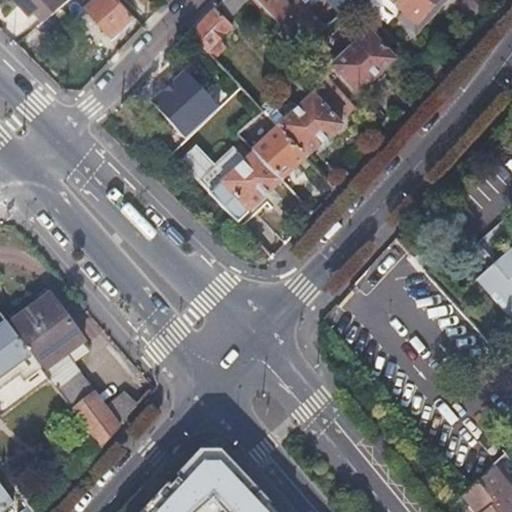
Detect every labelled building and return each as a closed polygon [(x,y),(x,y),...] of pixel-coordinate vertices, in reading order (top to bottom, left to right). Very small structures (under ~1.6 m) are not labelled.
[(12,0),(26,16),(31,12),(44,0),(12,0)] [(60,2),(57,0),(44,0),(31,12),(39,21),(60,2)] [(91,0),(85,6),(109,32),(130,12),(119,0),(91,0)] [(354,1),(353,0),(256,0),(304,50),(354,1)] [(388,0),(409,21),(431,0),(388,0)] [(212,58),(217,52),(224,46),(218,41),(232,27),(213,7),(189,33),(212,58)] [(395,60),(382,46),(369,32),(332,67),(359,95),(395,60)] [(157,95),(143,81),(125,101),(138,115),(157,95)] [(263,112),(279,129),(306,158),(341,125),(314,97),(298,111),(295,108),(290,107),(286,111),(280,105),(272,104),(263,112)] [(255,153),(257,155),(281,181),(306,158),(279,129),(255,153)] [(281,181),(257,155),(248,163),(236,151),(218,168),(197,146),(181,160),(239,221),(281,181)] [(399,240),(393,246),(387,253),(406,274),(419,262),(399,240)] [(511,251),(478,280),(511,319),(511,251)] [(473,339),(444,307),(415,274),(386,300),(382,297),(377,301),(439,369),(473,339)] [(4,320),(16,335),(56,301),(45,285),(2,317),(4,320)] [(56,301),(16,335),(41,369),(84,337),(56,301)] [(362,312),(384,337),(390,332),(394,328),(372,304),(362,312)] [(16,335),(4,320),(0,323),(0,413),(48,378),(41,369),(16,335)] [(501,445),(498,443),(473,466),(433,419),(430,421),(423,413),(445,392),(390,332),(384,337),(358,360),(393,400),(395,399),(469,485),(472,488),(509,456),(510,455),(501,445)] [(84,337),(41,369),(48,378),(54,386),(77,370),(78,369),(71,358),(87,342),(84,337)] [(99,447),(118,427),(137,406),(125,390),(104,406),(77,370),(54,386),(99,447)] [(467,408),(498,443),(501,445),(511,434),(511,430),(482,395),(467,408)] [(511,511),(511,460),(509,456),(472,488),(492,511),(511,511)] [(0,483),(0,511),(8,511),(17,506),(0,483)] [(492,511),(472,488),(469,485),(461,491),(475,510),(472,511),(492,511)]
